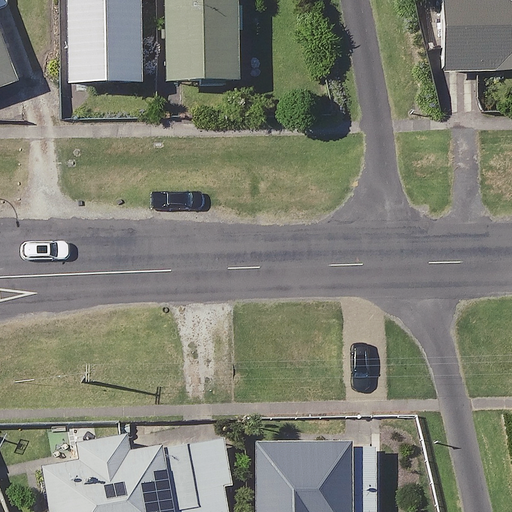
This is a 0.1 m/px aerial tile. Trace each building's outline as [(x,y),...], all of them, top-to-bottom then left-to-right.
[(142,92),(141,0),(66,0),(66,93),(142,92)] [(247,89),(246,0),(163,0),(164,90),(247,89)] [(511,0),(446,0),(444,77),(511,78),(511,0)] [(0,94),(16,88),(0,43),(0,94)] [(233,511),(219,421),(123,435),(124,444),(73,452),(75,465),(43,470),(49,511),(233,511)] [(380,511),(380,453),(257,454),(257,511),(380,511)]
